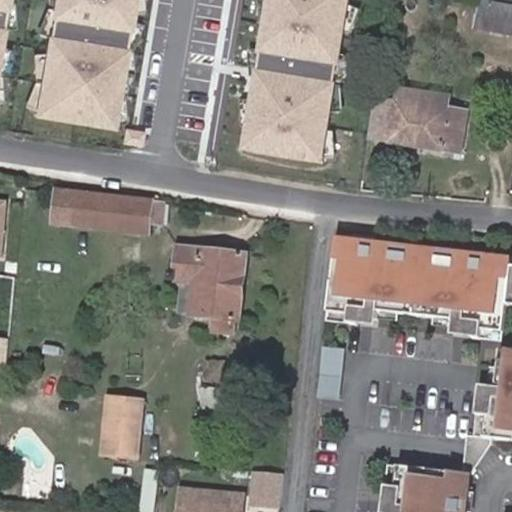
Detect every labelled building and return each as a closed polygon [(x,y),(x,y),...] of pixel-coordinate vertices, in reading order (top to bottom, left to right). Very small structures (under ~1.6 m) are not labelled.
[(0,0),(0,106),(18,0),(0,0)] [(143,0),(61,0),(40,121),(120,135),(143,0)] [(358,0),(279,0),(252,154),(328,168),(358,0)] [(511,34),(511,7),(482,2),(478,29),(511,34)] [(448,110),(450,97),(402,89),(400,101),(448,110)] [(397,102),(379,99),(371,140),(390,143),(390,144),(462,156),(469,113),(448,110),(400,101),(397,101),(397,102)] [(146,133),(126,130),(124,147),(144,149),(146,133)] [(162,226),(164,205),(58,192),(55,223),(149,234),(150,224),(162,226)] [(386,247),(335,241),(327,311),(349,314),(350,307),(483,322),(482,331),(504,333),(507,304),(511,304),(511,349),(502,348),(498,386),(494,417),(485,416),(483,438),(493,440),(511,441),(511,266),(511,261),(461,255),(460,261),(385,253),(386,247)] [(240,322),(248,256),(199,250),(199,251),(178,249),(176,274),(170,273),(170,280),(181,282),(196,283),(192,316),(213,319),(212,332),(233,334),(235,322),(240,322)] [(192,316),(196,283),(181,282),(178,315),(192,316)] [(379,310),(350,307),(349,314),(348,323),(377,326),(379,310)] [(483,322),(454,319),(452,335),(481,338),(482,331),(483,322)] [(0,371),(7,372),(10,342),(0,341),(0,371)] [(344,349),(324,347),(318,397),(338,399),(344,349)] [(225,381),(226,364),(205,363),(204,380),(225,381)] [(480,405),(479,415),(485,416),(494,417),(498,386),(489,385),(487,406),(480,405)] [(136,459),(142,402),(110,399),(105,456),(136,459)] [(483,438),(468,437),(456,471),(470,473),(473,474),(493,445),(493,440),(483,438)] [(465,511),(470,473),(456,471),(400,465),(398,486),(405,487),(401,511),(465,511)] [(281,509),(285,475),(255,473),(251,507),(281,509)] [(401,511),(405,487),(398,486),(388,485),(385,511),(401,511)] [(241,511),(243,494),(182,490),(180,511),(241,511)]
